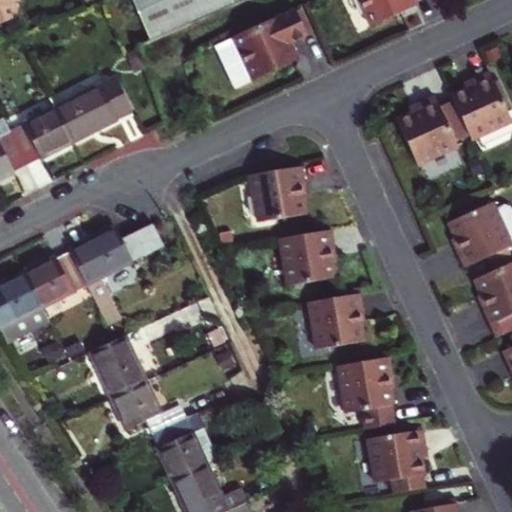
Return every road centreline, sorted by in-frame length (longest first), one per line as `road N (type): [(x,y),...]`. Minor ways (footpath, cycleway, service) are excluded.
road 1 (residential): [(323,93),(485,445)]
road 2 (track): [(158,168),(319,511)]
road 3 (residential): [(0,235),(323,93)]
road 4 (residential): [(323,93),(511,6)]
